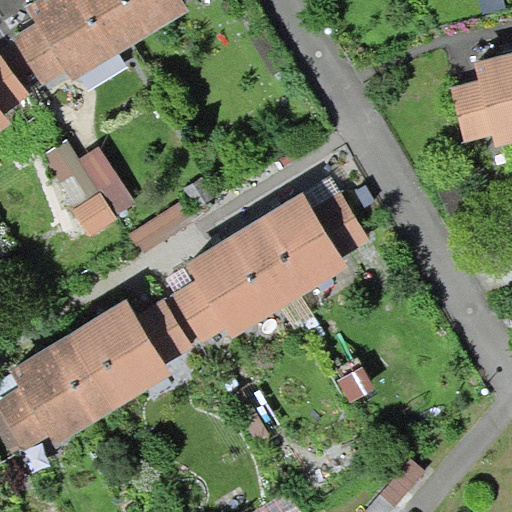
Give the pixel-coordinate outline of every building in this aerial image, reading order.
[(39,0),(27,6),(38,24),(12,40),(37,81),(63,65),(69,70),(178,3),(176,0),(39,0)] [(482,0),(485,10),(505,4),(504,0),(482,0)] [(511,56),(503,58),(474,63),(479,83),(450,91),(461,137),(491,130),(494,136),(511,131),(511,56)] [(0,116),(0,117),(0,116),(0,107),(20,93),(0,65),(0,116)] [(66,138),(43,152),(74,202),(97,188),(77,156),(66,138)] [(100,142),(77,156),(97,188),(112,212),(135,198),(100,142)] [(201,175),(183,186),(194,205),(212,195),(201,175)] [(112,212),(97,188),(74,202),(71,204),(89,234),(115,217),(112,212)] [(223,321),(227,327),(338,259),(334,253),(360,238),(336,197),(310,213),(299,195),(281,209),(219,246),(187,263),(198,281),(172,297),(197,337),(223,321)] [(123,303),(103,319),(42,355),(11,370),(22,388),(0,400),(0,410),(21,444),(47,428),(50,434),(161,369),(159,362),(185,346),(160,306),(134,321),(123,303)] [(242,388),(229,395),(257,441),(270,433),(242,388)] [(262,443),(248,452),(269,486),(283,478),(262,443)] [(413,455),(380,494),(396,507),(429,469),(413,455)]
